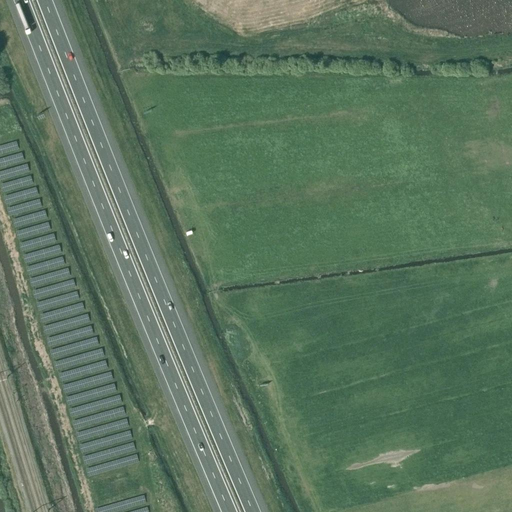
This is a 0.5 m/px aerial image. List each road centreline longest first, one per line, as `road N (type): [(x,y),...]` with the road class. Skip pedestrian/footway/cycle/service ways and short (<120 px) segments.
road 1 (motorway): [(254,511),(46,0)]
road 2 (motorway): [(19,0),(226,511)]
